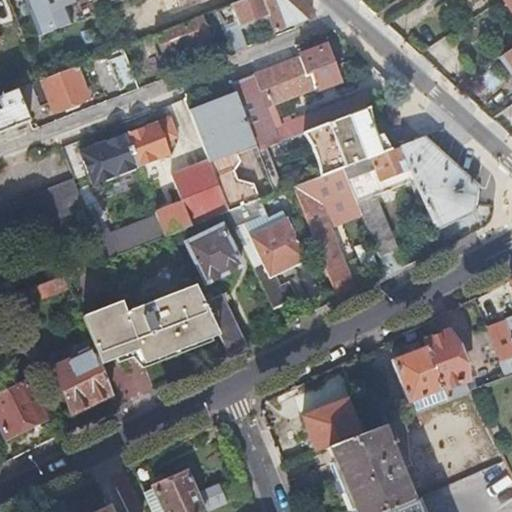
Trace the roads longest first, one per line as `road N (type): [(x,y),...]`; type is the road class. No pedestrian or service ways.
road 1 (residential): [(347,18),(0,150)]
road 2 (tertiary): [(230,384),(511,246)]
road 3 (tertiary): [(0,498),(230,384)]
road 4 (residential): [(511,165),(347,18)]
road 5 (residential): [(230,384),(281,511)]
